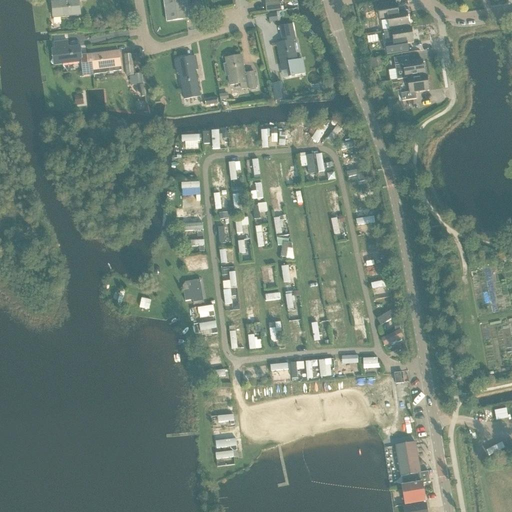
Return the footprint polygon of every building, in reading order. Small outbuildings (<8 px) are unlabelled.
[(52,2),(53,18),(81,15),(79,0),(58,0),(59,1),(52,2)] [(164,0),(167,22),(184,20),(183,12),(188,11),(186,0),(164,0)] [(281,11),(280,0),(273,0),(265,1),(266,13),(281,11)] [(397,5),(378,8),(378,10),(379,18),(380,20),(388,19),(390,30),(392,30),(409,28),(409,27),(407,12),(399,14),(397,5)] [(292,26),(280,28),(283,43),(277,44),(283,77),(304,73),(302,60),(296,61),(293,41),(295,41),(292,26)] [(392,30),(384,32),(387,53),(401,51),(400,45),(414,43),(411,28),(409,28),(392,30)] [(83,76),(94,74),(92,61),(89,61),(90,62),(87,62),(86,55),(81,56),(80,46),(68,48),(67,42),(54,43),(55,51),(52,51),(53,60),(54,65),(81,62),(83,76)] [(92,61),(94,74),(107,73),(108,71),(108,69),(121,67),(119,51),(86,55),(87,62),(90,62),(89,61),(92,61)] [(135,76),(132,54),(124,55),(126,77),(135,76)] [(226,76),(229,76),(230,85),(241,84),(242,90),(249,88),(249,89),(257,88),(254,72),(245,74),(242,56),(226,59),(227,64),(224,65),(226,76)] [(407,78),(425,76),(422,60),(409,63),(408,56),(394,59),(397,80),(407,78)] [(175,61),(177,74),(179,73),(184,99),(200,96),(195,70),(198,70),(195,57),(175,61)] [(427,75),(407,78),(410,92),(401,94),(402,101),(416,99),(415,93),(429,91),(427,75)] [(281,83),(272,84),(275,101),(285,100),(281,83)] [(215,100),(205,101),(206,108),(216,107),(215,100)] [(348,123),(338,124),(341,146),(351,144),(348,123)] [(322,125),(312,126),(315,149),(325,147),(322,125)] [(295,128),(285,129),(288,151),(298,150),(295,128)] [(269,130),(259,131),(262,153),(272,152),(269,130)] [(242,133),(232,134),(234,156),(244,155),(242,133)] [(194,139),(189,148),(210,157),(214,148),(194,139)] [(181,159),(179,168),(204,175),(207,165),(181,159)] [(278,167),(273,193),(283,195),(288,169),(278,167)] [(258,168),(248,170),(253,196),(263,194),(258,168)] [(307,176),(294,199),(302,204),(315,181),(307,176)] [(174,187),(173,197),(199,201),(200,191),(174,187)] [(225,189),(219,197),(240,213),(246,205),(225,189)] [(324,210),(299,218),(302,228),(327,219),(324,210)] [(194,217),(167,221),(168,231),(196,227),(194,217)] [(213,217),(211,227),(237,231),(238,222),(213,217)] [(330,234),(305,242),(308,252),(333,244),(330,234)] [(161,260),(159,270),(185,275),(187,265),(161,260)] [(235,262),(210,271),(214,280),(238,272),(235,262)] [(336,263),(311,270),(313,280),(339,273),(336,263)] [(240,285),(216,296),(221,305),(244,294),(240,285)] [(168,287),(152,310),(160,316),(176,293),(168,287)] [(318,292),(316,302),(341,309),(344,299),(318,292)] [(195,299),(176,318),(183,326),(202,306),(195,299)] [(251,306),(228,320),(233,328),(256,315),(251,306)] [(311,314),(306,323),(329,336),(334,328),(311,314)] [(211,322),(187,336),(192,344),(216,330),(211,322)] [(293,327),(283,328),(287,354),(297,353),(293,327)] [(258,330),(245,352),(254,357),(267,335),(258,330)] [(220,343),(196,357),(200,366),(225,352),(220,343)] [(224,366),(199,380),(204,388),(229,374),(224,366)] [(325,369),(325,397),(335,397),(335,369),(325,369)] [(309,371),(299,372),(302,400),(312,399),(309,371)] [(353,371),(349,399),(359,401),(363,373),(353,371)] [(281,376),(272,378),(279,405),(289,403),(281,376)] [(256,384),(247,388),(256,414),(266,411),(256,384)] [(224,391),(199,405),(204,414),(229,400),(224,391)] [(430,483),(430,482),(428,472),(420,473),(415,443),(395,447),(400,477),(402,476),(403,486),(402,487),(405,505),(406,511),(427,511),(426,505),(421,506),(420,503),(425,502),(422,484),(430,483)]
